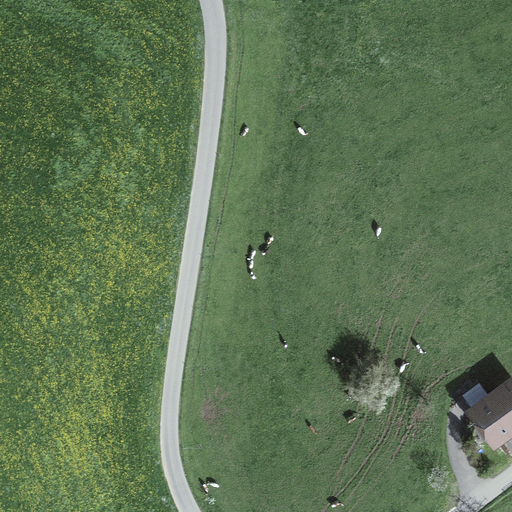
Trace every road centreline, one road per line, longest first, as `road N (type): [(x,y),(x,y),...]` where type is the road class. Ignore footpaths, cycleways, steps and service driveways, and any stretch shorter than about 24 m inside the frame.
road 1 (unclassified): [(210,0),(214,88),(169,424),(169,455),(189,511)]
road 2 (track): [(476,381),(459,405),(452,437),(459,466),(481,498)]
